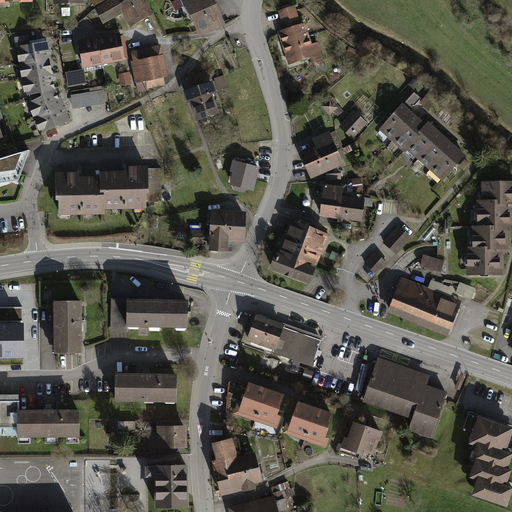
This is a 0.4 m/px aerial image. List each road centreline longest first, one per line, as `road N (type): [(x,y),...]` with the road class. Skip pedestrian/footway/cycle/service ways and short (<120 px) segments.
road 1 (secondary): [(511,375),(236,281)]
road 2 (residential): [(236,281),(284,164),(282,117),(254,22)]
road 3 (residential): [(0,377),(72,376),(118,358),(210,362)]
road 4 (secondary): [(236,281),(116,257),(38,260)]
road 5 (residential): [(38,260),(31,197),(50,143),(112,116)]
road 6 (residential): [(210,362),(203,405),(207,511)]
